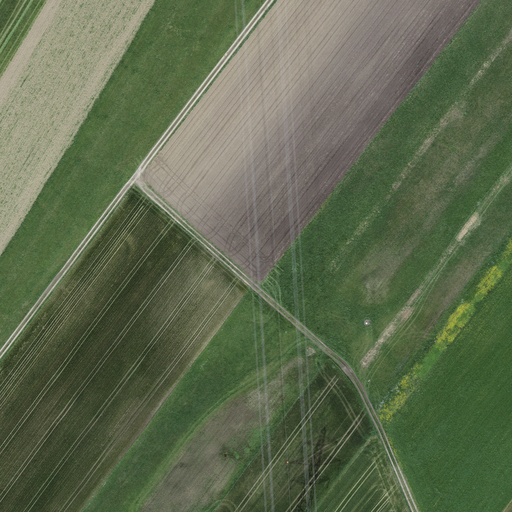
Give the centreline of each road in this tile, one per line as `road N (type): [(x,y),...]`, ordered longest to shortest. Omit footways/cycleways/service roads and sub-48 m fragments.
road 1 (track): [(269,0),(0,356)]
road 2 (track): [(415,511),(370,403),(341,359),(133,178)]
